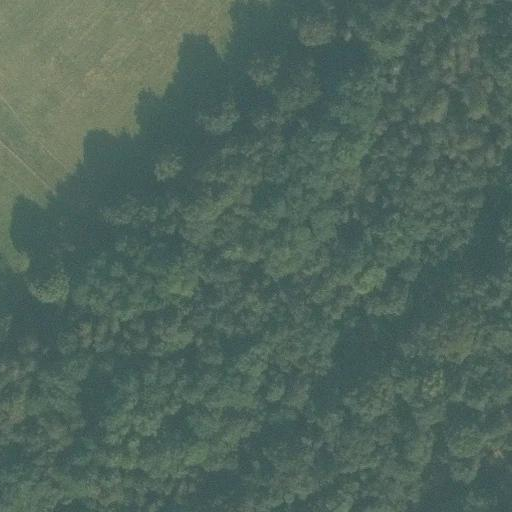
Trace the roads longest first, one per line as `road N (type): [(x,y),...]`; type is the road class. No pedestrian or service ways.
road 1 (track): [(0,352),(386,0)]
road 2 (track): [(511,220),(265,436)]
